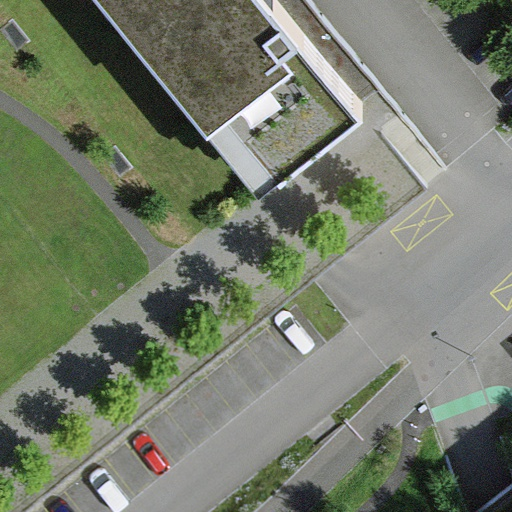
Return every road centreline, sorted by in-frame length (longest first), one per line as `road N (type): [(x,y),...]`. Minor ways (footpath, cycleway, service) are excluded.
road 1 (residential): [(174,511),(511,220)]
road 2 (residential): [(356,0),(511,186)]
